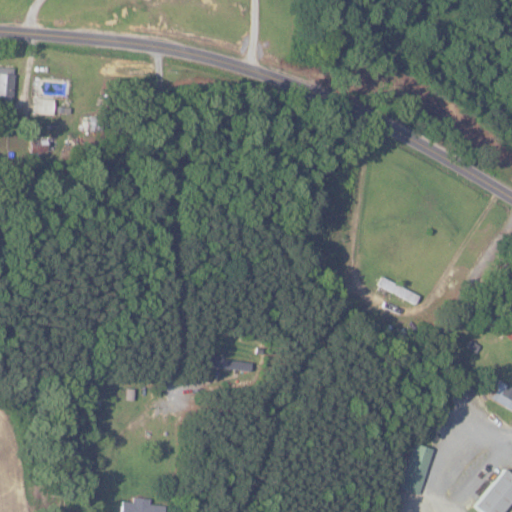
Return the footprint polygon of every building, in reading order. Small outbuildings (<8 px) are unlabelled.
[(0,100),(10,101),(12,66),(0,66),(0,100)] [(51,114),(52,98),(32,97),(31,113),(51,114)] [(487,400),(511,409),(511,387),(494,381),(487,400)] [(396,487),(416,494),(430,449),(411,442),(396,487)] [(478,511),(498,511),(511,496),(511,477),(502,468),(471,505),(478,511)] [(161,511),(162,505),(147,504),(147,498),(130,497),(129,502),(119,501),(118,511),(161,511)]
